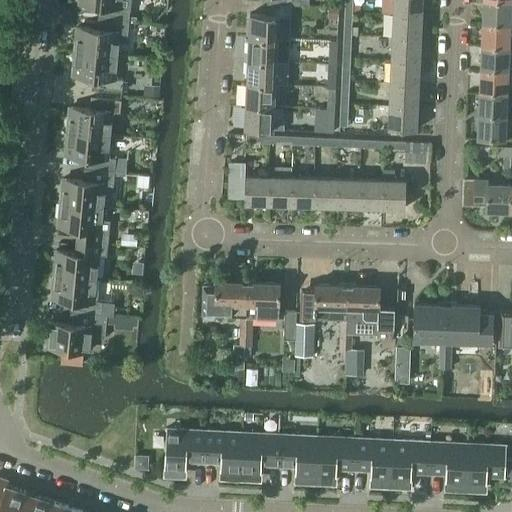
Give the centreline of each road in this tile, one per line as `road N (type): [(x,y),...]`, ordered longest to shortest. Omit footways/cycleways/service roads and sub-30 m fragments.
road 1 (residential): [(30,0),(0,318)]
road 2 (residential): [(0,405),(23,456),(169,506),(274,511)]
road 3 (residential): [(443,245),(454,0)]
road 4 (residential): [(200,238),(443,245)]
road 5 (residential): [(221,0),(200,238)]
